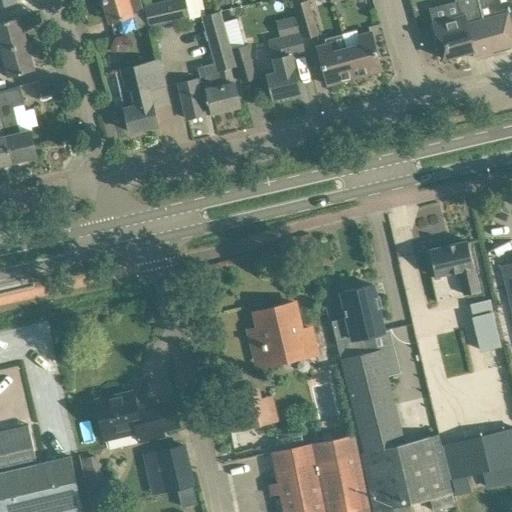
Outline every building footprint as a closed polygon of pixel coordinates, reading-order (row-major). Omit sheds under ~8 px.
[(103,0),(110,21),(132,15),(127,0),(103,0)] [(206,12),(203,0),(176,0),(145,7),(149,26),(206,12)] [(292,0),(294,4),(303,38),(319,33),(309,0),(308,0),(292,0)] [(511,0),(455,0),(456,1),(458,9),(475,5),(480,21),(467,25),(475,55),(511,45),(511,0)] [(458,9),(456,1),(429,8),(443,59),(473,50),(475,55),(467,25),(480,21),(475,5),(458,9)] [(214,65),(203,67),(213,112),(240,106),(234,82),(231,69),(236,68),(237,67),(232,49),(221,10),(201,16),(214,65)] [(0,22),(0,45),(1,50),(28,43),(20,17),(0,22)] [(361,43),(347,47),(355,77),(382,70),(372,32),(359,35),(361,43)] [(270,40),(274,59),(277,72),(267,74),(269,79),(273,98),(301,92),(296,73),(295,67),(295,68),(292,55),(305,52),(300,33),(270,40)] [(0,65),(5,64),(9,76),(16,74),(35,69),(28,43),(1,50),(0,50),(0,65)] [(355,77),(347,47),(333,51),(331,43),(318,46),(323,65),(328,85),(355,77)] [(247,45),(232,49),(237,67),(236,68),(241,82),(256,78),(247,45)] [(121,91),(125,108),(136,105),(133,92),(149,88),(166,84),(160,60),(122,69),(127,89),(121,91)] [(213,112),(203,67),(198,69),(200,77),(179,83),(187,118),(205,114),(204,112),(212,110),(212,112),(213,112)] [(25,111),(23,105),(24,104),(20,87),(0,91),(0,108),(7,135),(13,163),(38,157),(31,130),(32,130),(31,127),(37,125),(33,109),(25,111)] [(136,105),(125,108),(130,131),(133,131),(135,133),(143,131),(144,128),(158,125),(152,101),(149,88),(133,92),(136,105)] [(0,108),(0,165),(13,163),(7,135),(0,108)] [(427,251),(430,264),(433,264),(436,278),(460,272),(465,296),(480,292),(468,242),(427,251)] [(511,304),(511,264),(503,266),(511,304)] [(501,269),(490,272),(495,290),(506,287),(501,269)] [(341,360),(364,452),(360,453),(373,511),(410,511),(408,503),(430,498),(433,511),(455,505),(440,435),(405,444),(381,350),(369,353),(365,337),(384,332),(378,307),(381,307),(379,297),(376,298),(372,285),(340,293),(347,318),(331,322),(340,360),(341,360)] [(470,305),(480,351),(500,347),(490,301),(470,305)] [(299,331),(297,322),(292,303),(274,307),(275,313),(259,317),(261,327),(250,330),(255,350),(266,348),(269,358),(303,350),(304,355),(318,352),(312,328),(299,331)] [(226,394),(235,431),(261,424),(252,388),(226,394)] [(96,400),(101,419),(105,435),(140,427),(143,440),(164,435),(156,402),(136,407),(133,391),(96,400)] [(0,511),(83,511),(70,456),(36,464),(27,425),(0,431),(0,511)] [(486,486),(511,480),(511,427),(504,430),(504,429),(443,443),(456,493),(471,490),(468,475),(482,471),(486,486)] [(283,511),(369,511),(355,435),(272,452),(283,511)] [(184,445),(158,451),(167,490),(178,488),(193,484),(184,445)] [(83,460),(91,494),(103,491),(96,457),(83,460)] [(193,484),(178,488),(182,507),(197,503),(193,484)]
